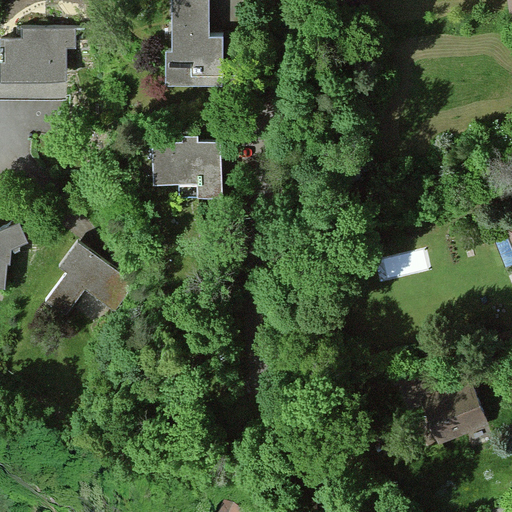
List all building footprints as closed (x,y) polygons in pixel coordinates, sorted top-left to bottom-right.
[(208,0),(173,0),(173,45),(167,45),(167,82),(224,82),(225,31),(208,31),(208,0)] [(77,25),(22,25),(22,33),(0,33),(0,74),(66,74),(65,44),(77,44),(77,25)] [(0,74),(0,95),(66,95),(66,74),(0,74)] [(183,134),(183,138),(156,140),(159,184),(200,181),(201,193),(222,191),(219,138),(199,139),(199,133),(183,134)] [(0,225),(0,281),(9,283),(11,246),(26,236),(17,217),(0,225)] [(141,283),(76,238),(59,262),(70,269),(52,294),(72,309),(86,289),(120,312),(141,283)] [(431,413),(443,408),(458,446),(503,429),(485,382),(454,394),(446,372),(419,382),(431,413)]
